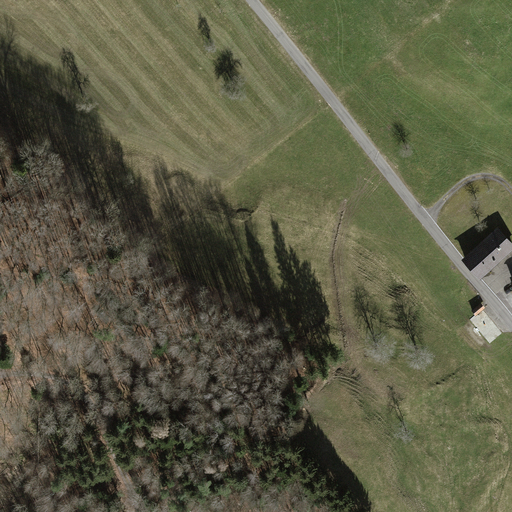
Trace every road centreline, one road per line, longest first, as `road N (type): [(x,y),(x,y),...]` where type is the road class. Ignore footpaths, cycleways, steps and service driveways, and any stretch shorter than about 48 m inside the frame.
road 1 (unclassified): [(511,328),(251,0)]
road 2 (track): [(0,375),(49,375),(78,391),(139,511)]
